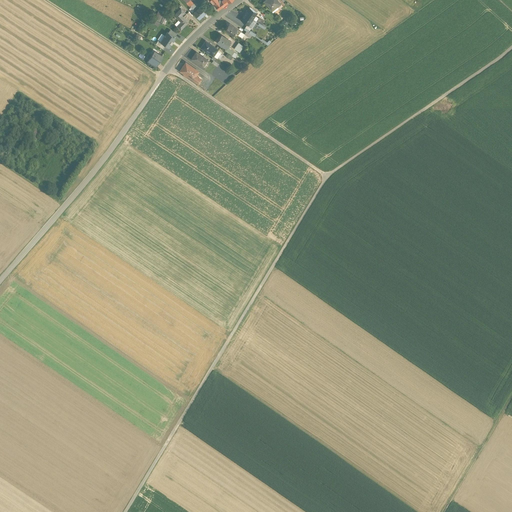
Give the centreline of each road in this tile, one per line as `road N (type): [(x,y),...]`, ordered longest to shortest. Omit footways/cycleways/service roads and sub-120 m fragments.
road 1 (track): [(124,511),(326,176)]
road 2 (unclassified): [(0,281),(157,83)]
road 3 (track): [(326,176),(511,47)]
road 4 (track): [(168,69),(326,176)]
road 5 (track): [(45,0),(161,77)]
road 6 (track): [(443,511),(511,397)]
